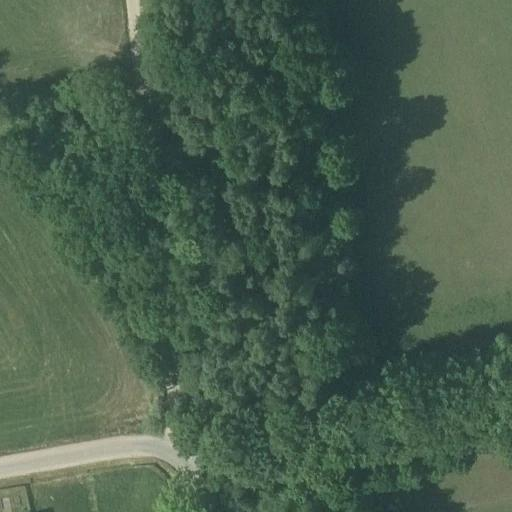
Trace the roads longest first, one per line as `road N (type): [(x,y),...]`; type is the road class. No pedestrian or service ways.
road 1 (track): [(142,0),(183,440)]
road 2 (track): [(215,434),(511,384)]
road 3 (unclassified): [(194,511),(183,440),(0,479)]
